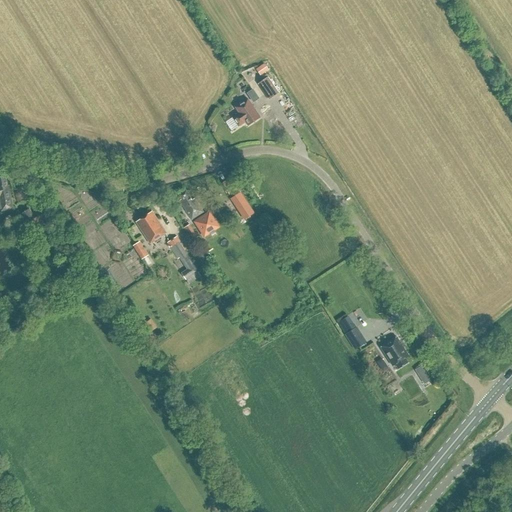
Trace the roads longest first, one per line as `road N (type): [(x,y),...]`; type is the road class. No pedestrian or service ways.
road 1 (residential): [(308,164),(289,153),(256,151),(160,180),(113,184),(0,154)]
road 2 (unclassified): [(490,398),(438,348),(344,202),(308,164)]
road 3 (primary): [(396,511),(490,398)]
road 4 (unclassified): [(421,511),(454,472),(511,426)]
